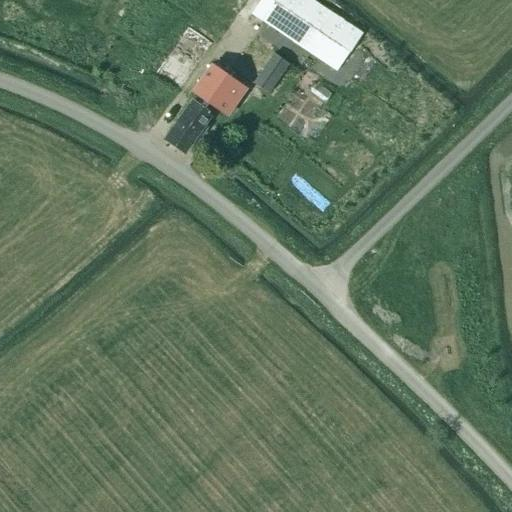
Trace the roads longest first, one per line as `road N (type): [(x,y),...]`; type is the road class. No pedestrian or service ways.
road 1 (unclassified): [(321,290),(141,152),(0,80)]
road 2 (unclassified): [(511,491),(321,290)]
road 3 (unclassified): [(321,290),(511,110)]
